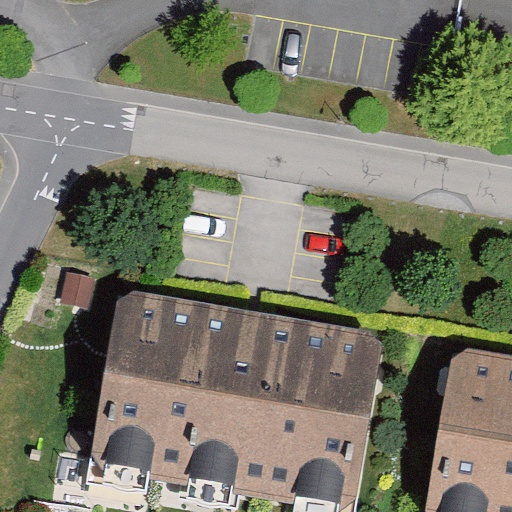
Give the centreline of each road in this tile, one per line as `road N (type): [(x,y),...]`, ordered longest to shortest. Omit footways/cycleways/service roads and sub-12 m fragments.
road 1 (residential): [(53,124),(511,199)]
road 2 (residential): [(53,124),(0,242)]
